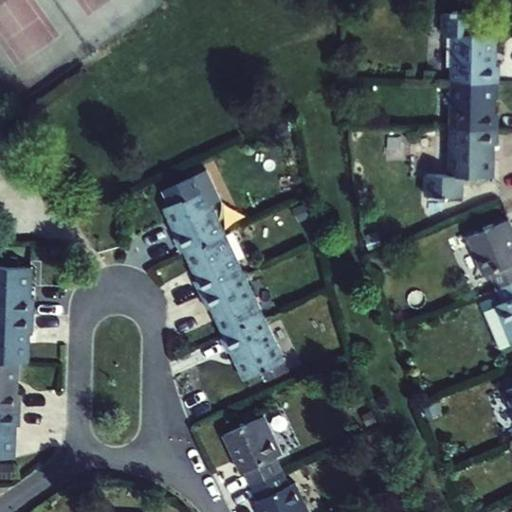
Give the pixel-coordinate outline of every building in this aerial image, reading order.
[(452,19),(443,19),(443,35),(453,35),(453,81),(496,82),(500,82),(501,66),(497,66),(497,35),(476,35),(476,19),(458,19),(458,17),(452,17),(452,19)] [(496,82),(453,81),(452,129),(499,130),(499,114),(496,114),(496,82)] [(499,130),(452,129),(451,175),(430,175),(430,197),(442,197),(442,201),(452,201),(452,197),(464,197),(464,177),(495,177),(495,146),(499,146),(499,130)] [(205,190),(165,209),(178,238),(176,239),(182,254),(186,252),(226,233),(205,190)] [(492,274),(498,288),(511,282),(511,228),(509,222),(470,237),(486,276),(492,274)] [(245,275),(226,233),(186,252),(199,280),(196,282),(203,296),(245,275)] [(0,266),(0,314),(35,316),(35,300),(31,300),(32,267),(0,266)] [(226,338),(266,319),(245,275),(203,296),(210,311),(213,309),(226,338)] [(504,302),(498,304),(511,338),(511,282),(498,288),(504,302)] [(35,316),(0,314),(0,361),(19,363),(30,363),(31,331),(35,331),(35,316)] [(286,363),(266,319),(226,338),(223,339),(230,354),(233,353),(247,382),(286,363)] [(19,363),(0,361),(0,409),(21,410),(22,397),(18,397),(19,363)] [(21,410),(0,409),(0,458),(16,459),(17,427),(21,427),(21,410)] [(276,458),(282,455),(265,417),(226,435),(244,473),(246,472),(253,485),(283,472),(276,458)] [(259,501),(257,502),(262,511),(308,511),(295,483),(290,486),(283,472),(253,485),(259,501)]
